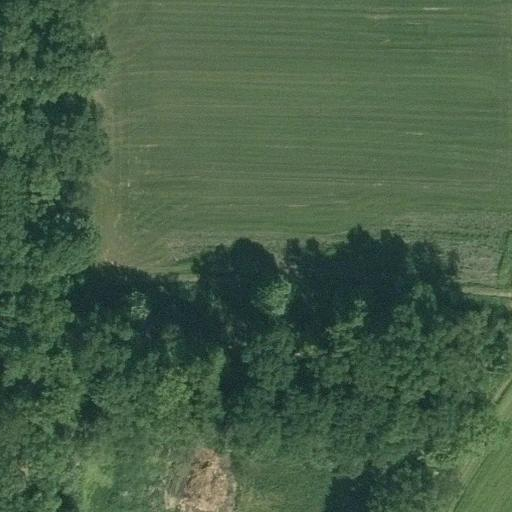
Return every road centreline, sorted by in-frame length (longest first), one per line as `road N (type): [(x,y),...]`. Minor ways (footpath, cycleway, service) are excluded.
road 1 (track): [(42,0),(26,511)]
road 2 (track): [(0,343),(495,349)]
